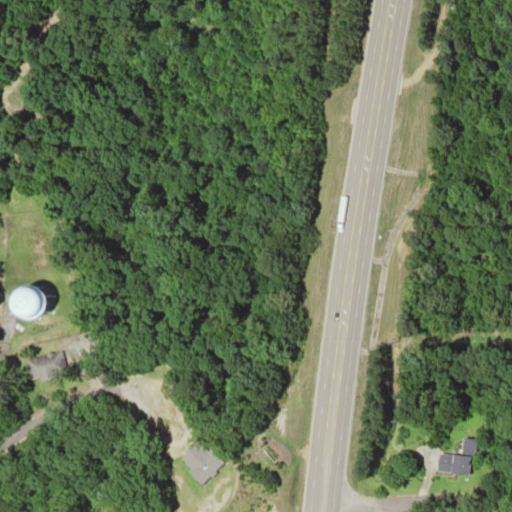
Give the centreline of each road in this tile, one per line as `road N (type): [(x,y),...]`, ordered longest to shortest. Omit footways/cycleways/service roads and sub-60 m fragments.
road 1 (trunk): [(315,511),(372,91)]
road 2 (track): [(385,502),(397,421),(394,343),(511,341)]
road 3 (residential): [(478,511),(458,504),(317,498)]
